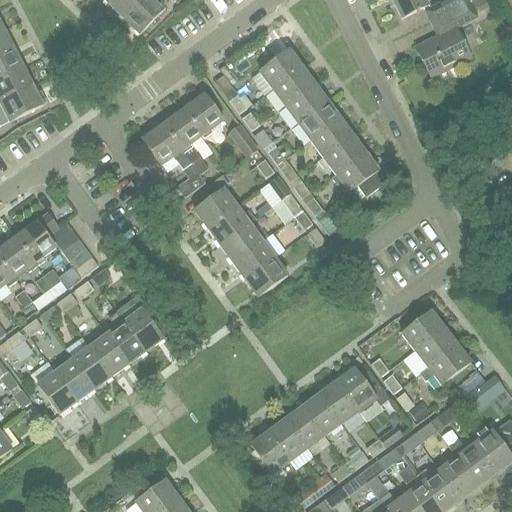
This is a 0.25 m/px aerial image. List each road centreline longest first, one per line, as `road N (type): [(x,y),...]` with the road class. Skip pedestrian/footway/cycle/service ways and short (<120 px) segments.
road 1 (residential): [(0,197),(275,0)]
road 2 (residential): [(462,256),(335,0)]
